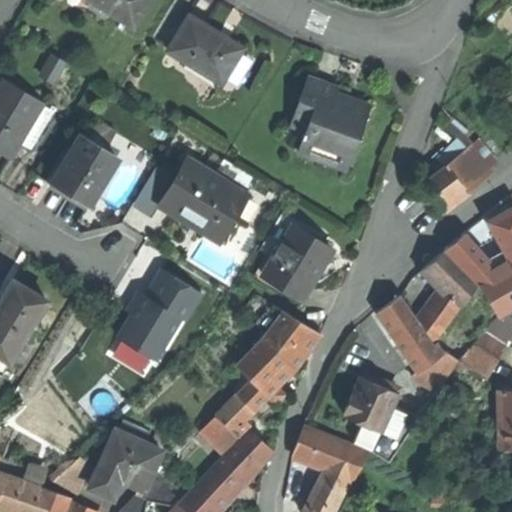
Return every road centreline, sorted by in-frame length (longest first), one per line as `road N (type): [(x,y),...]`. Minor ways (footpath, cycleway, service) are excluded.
road 1 (residential): [(360,289),(437,73),(428,32)]
road 2 (residential): [(271,511),(283,445),(360,289)]
road 3 (residential): [(360,289),(388,278),(511,181)]
road 4 (residential): [(271,0),(362,35),(428,32)]
